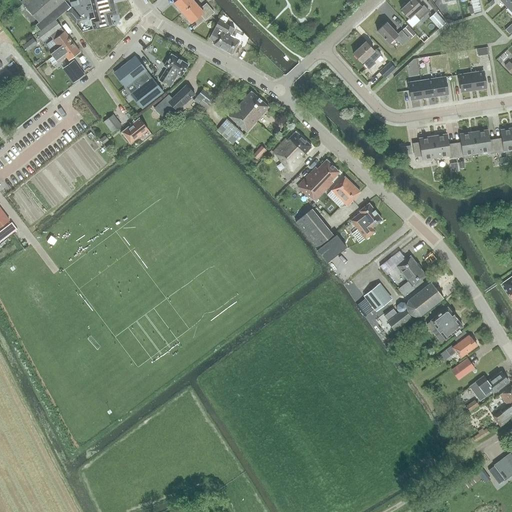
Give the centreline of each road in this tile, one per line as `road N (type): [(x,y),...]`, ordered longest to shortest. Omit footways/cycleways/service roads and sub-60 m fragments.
road 1 (tertiary): [(511,354),(438,244),(276,92)]
road 2 (residential): [(321,49),(390,117),(511,100)]
road 3 (residential): [(0,151),(151,20)]
road 4 (tertiary): [(276,92),(151,20)]
